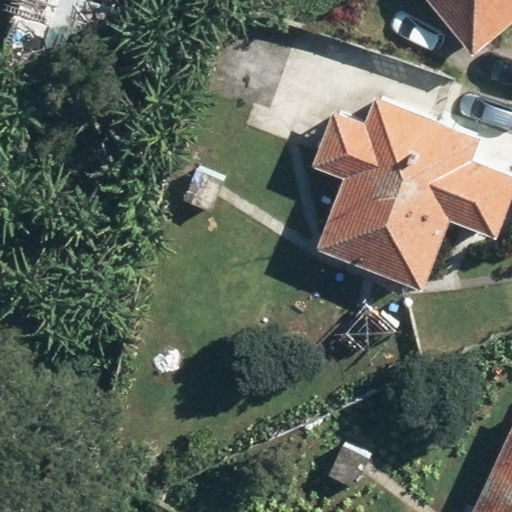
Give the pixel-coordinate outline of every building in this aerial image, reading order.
[(511,25),(511,0),(448,0),(486,46),(511,25)] [(0,59),(0,129),(16,64),(0,59)] [(466,209),(511,224),(511,154),(487,147),(495,124),(382,86),(375,109),(331,94),(310,154),(355,169),(329,244),(442,281),(466,209)] [(479,423),(433,403),(411,456),(457,476),(479,423)] [(511,511),(511,442),(477,511),(511,511)]
